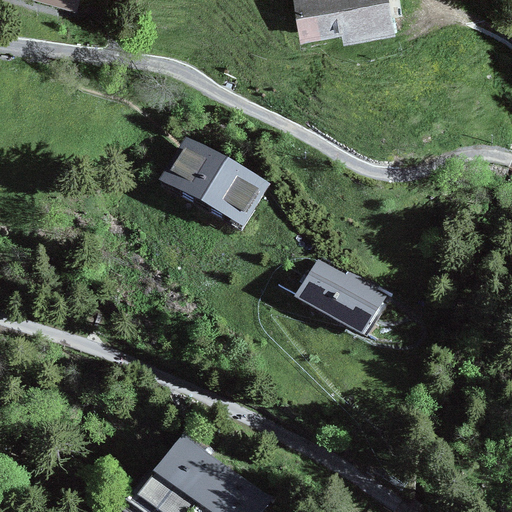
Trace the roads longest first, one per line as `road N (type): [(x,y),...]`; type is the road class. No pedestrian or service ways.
road 1 (track): [(0,46),(144,67),(207,88),(372,171),(413,172),(467,158),(511,165)]
road 2 (track): [(399,511),(327,460),(193,391),(0,320)]
